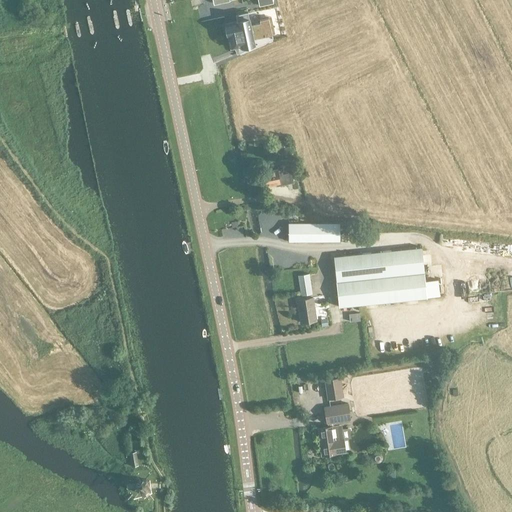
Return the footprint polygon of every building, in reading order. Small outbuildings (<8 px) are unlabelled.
[(125,10),(128,26),(133,25),(129,9),(125,10)] [(111,12),(116,30),(120,29),(116,11),(111,12)] [(235,14),(237,20),(226,23),(225,23),(222,23),(225,30),(227,30),(228,35),(273,25),(271,17),(260,19),(259,19),(260,22),(250,24),(247,12),(235,14)] [(90,16),(86,17),(90,34),(95,33),(90,16)] [(235,36),(225,38),(227,47),(237,45),(251,42),(249,32),(235,36)] [(280,184),(286,183),(286,184),(293,182),(290,167),(286,168),(283,169),(277,170),(277,169),(263,172),(266,185),(279,182),(280,184)] [(233,227),(222,228),(224,238),(245,235),(243,219),(232,221),(233,227)] [(289,241),(341,240),(341,222),(289,223),(289,241)] [(333,256),(339,306),(426,297),(421,247),(333,256)] [(312,293),(309,273),(297,275),(301,295),(312,293)] [(300,322),(316,319),(312,297),(297,300),(300,322)] [(350,320),(359,319),(359,311),(349,312),(350,320)] [(337,377),(325,379),(328,398),(340,397),(337,377)] [(350,419),(348,403),(324,407),(326,423),(350,419)] [(86,417),(80,412),(75,419),(81,423),(86,417)] [(122,419),(121,419),(115,420),(117,428),(124,427),(122,419)] [(321,455),(337,453),(345,452),(341,429),(339,428),(339,425),(317,428),(321,455)] [(120,461),(125,460),(126,467),(138,465),(136,455),(131,456),(131,452),(129,452),(126,453),(124,453),(124,452),(119,453),(120,460),(120,461)] [(136,483),(136,484),(136,489),(141,493),(146,493),(151,489),(151,482),(146,478),(141,478),(136,483)]
